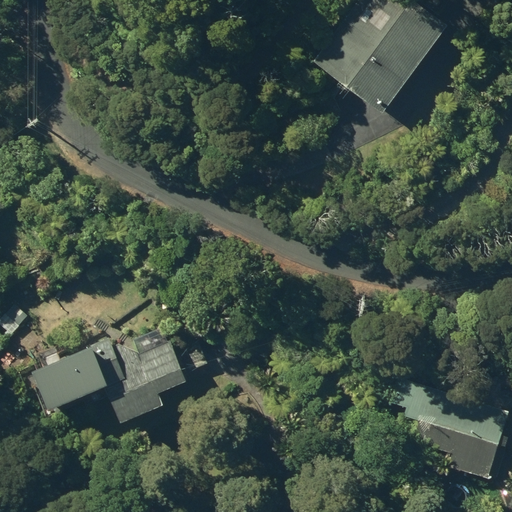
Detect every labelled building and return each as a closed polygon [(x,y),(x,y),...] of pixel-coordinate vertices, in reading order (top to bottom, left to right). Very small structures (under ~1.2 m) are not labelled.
[(366,0),(321,62),(395,117),(462,25),(427,0),(366,0)] [(432,0),(443,8),(448,0),(432,0)] [(12,323),(20,330),(31,318),(23,311),(12,323)] [(117,404),(128,430),(171,412),(165,399),(192,388),(173,344),(142,357),(118,348),(113,350),(111,342),(93,350),(97,357),(43,380),(61,419),(111,398),(114,406),(117,404)] [(460,469),(499,482),(510,449),(511,449),(511,386),(505,409),(442,390),(424,444),(464,457),(460,469)] [(428,496),(445,500),(448,486),(432,481),(428,496)]
